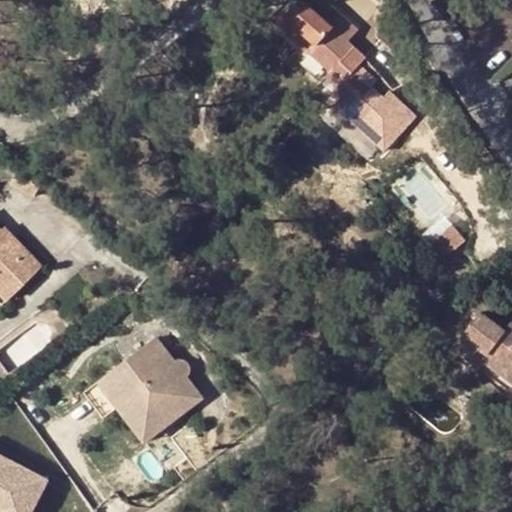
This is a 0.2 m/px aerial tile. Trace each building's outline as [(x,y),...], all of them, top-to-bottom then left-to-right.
[(336,84),(359,59),(364,54),(350,41),(359,30),(326,0),(298,0),(291,9),(286,15),(310,38),(301,47),(294,55),(321,81),(327,75),(336,84)] [(284,1),(268,18),(276,25),(286,15),(291,9),(284,1)] [(310,38),(286,15),(276,25),(301,47),(310,38)] [(324,97),(353,125),(384,93),(373,81),(367,76),(365,65),(359,59),(336,84),(324,97)] [(377,76),(365,65),(367,76),(373,81),(377,76)] [(314,88),(324,97),(336,84),(327,75),(321,81),(314,88)] [(3,228),(1,231),(0,231),(0,237),(8,246),(15,240),(3,228)] [(0,294),(6,301),(41,266),(15,240),(8,246),(0,237),(0,231),(1,231),(0,230),(0,294)] [(454,348),(511,390),(511,321),(506,329),(481,312),(454,348)] [(111,370),(167,424),(200,397),(154,338),(111,370)] [(10,375),(8,373),(0,361),(0,381),(1,382),(10,375)] [(167,424),(111,370),(84,391),(103,417),(119,406),(146,439),(167,424)] [(0,453),(0,511),(31,511),(49,478),(0,453)]
